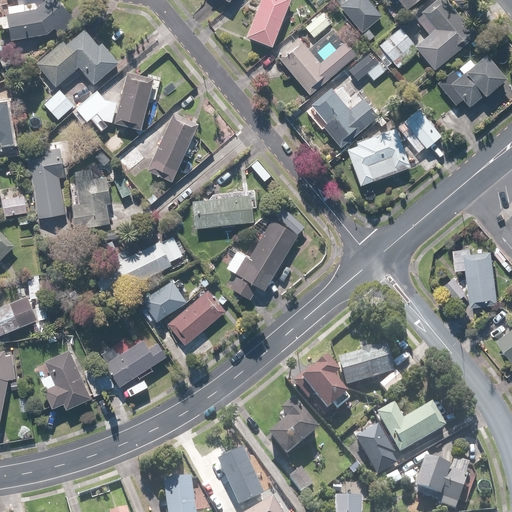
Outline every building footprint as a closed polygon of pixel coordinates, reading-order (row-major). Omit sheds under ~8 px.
[(9,7),(10,14),(15,40),(49,34),(56,28),(60,33),(76,19),(72,14),(60,0),(49,0),(39,8),(26,11),(25,4),(9,7)] [(261,0),(248,37),(274,47),(291,0),(261,0)] [(375,36),(369,28),(384,16),(370,0),(347,0),(344,3),(340,6),(369,41),(375,36)] [(401,0),(408,9),(419,0),(401,0)] [(417,46),(420,50),(437,69),(477,34),(447,0),(435,0),(422,12),(423,14),(417,19),(430,34),(417,46)] [(311,20),(313,22),(306,27),(315,37),(331,24),(323,14),(321,12),(311,20)] [(311,95),(333,76),(358,55),(335,27),(310,49),(300,38),(278,56),(311,95)] [(420,50),(417,46),(401,27),(379,45),(381,47),(375,52),(382,60),(387,67),(394,62),(399,68),(420,50)] [(87,29),(68,45),(64,40),(37,63),(57,86),(80,67),(95,85),(121,63),(104,43),(101,46),(87,29)] [(387,67),(382,60),(379,63),(370,53),(369,54),(367,51),(358,58),(361,61),(350,70),(359,80),(368,73),(374,80),(388,68),(387,67)] [(488,54),(461,77),(455,70),(438,83),(457,106),(464,100),(470,107),(485,94),(487,97),(509,79),(488,54)] [(427,70),(412,83),(417,89),(432,76),(427,70)] [(143,130),(150,100),(156,101),(161,79),(152,77),(128,71),(115,123),(143,130)] [(312,104),(328,123),(324,126),(342,147),(366,127),(349,107),(352,105),(348,102),(353,98),(343,86),(336,92),(332,87),(312,104)] [(62,90),(45,104),(60,120),(76,106),(62,90)] [(98,90),(76,109),(88,122),(98,114),(103,120),(113,123),(118,103),(107,100),(98,90)] [(0,142),(1,143),(1,146),(14,144),(7,101),(0,101),(0,142)] [(402,124),(407,129),(402,133),(419,153),(426,147),(427,149),(442,137),(420,109),(402,124)] [(176,111),(148,170),(172,182),(200,123),(176,111)] [(359,145),(348,149),(361,185),(411,168),(397,127),(357,141),(359,145)] [(147,158),(135,143),(123,153),(135,168),(147,158)] [(29,152),(34,181),(39,218),(66,214),(61,177),(66,176),(62,148),(29,152)] [(77,174),(80,203),(73,204),(76,228),(111,224),(109,204),(112,203),(110,177),(94,178),(93,173),(77,174)] [(124,177),(115,182),(123,198),(132,193),(124,177)] [(247,186),(219,189),(212,198),(193,200),(196,228),(255,222),(254,208),(257,207),(255,190),(247,191),(247,186)] [(26,195),(0,199),(3,217),(29,212),(26,195)] [(305,225),(284,207),(250,258),(237,250),(227,268),(237,273),(230,287),(251,299),(259,286),(267,291),(277,272),(305,225)] [(0,262),(17,246),(0,228),(0,262)] [(173,266),(171,261),(184,255),(175,236),(162,241),(108,266),(111,275),(97,281),(105,297),(173,266)] [(494,250),(465,253),(472,306),(500,303),(494,250)] [(455,277),(446,285),(459,300),(468,292),(455,277)] [(20,299),(0,307),(0,335),(39,320),(30,299),(36,298),(37,306),(44,305),(43,298),(41,278),(18,281),(20,299)] [(143,301),(158,322),(188,301),(172,280),(143,301)] [(208,290),(168,323),(186,345),(226,311),(208,290)] [(121,386),(138,375),(140,379),(155,370),(153,366),(168,356),(160,343),(151,348),(144,338),(133,345),(128,337),(101,354),(113,372),(121,386)] [(360,351),(361,354),(339,360),(346,386),(395,373),(387,346),(373,350),(372,348),(360,351)] [(0,427),(1,427),(9,379),(17,378),(13,349),(0,350),(0,427)] [(46,360),(52,373),(41,378),(54,408),(65,403),(68,409),(93,398),(72,349),(46,360)] [(325,417),(335,409),(337,411),(350,400),(347,396),(349,394),(335,379),(341,373),(327,357),(313,370),(310,367),(294,382),(325,417)] [(397,372),(380,385),(386,394),(403,380),(397,372)] [(282,412),(288,419),(270,435),(289,456),(320,429),(301,408),(295,401),(282,412)] [(395,402),(377,413),(401,454),(447,427),(433,403),(405,420),(395,402)] [(348,436),(370,471),(394,456),(372,421),(348,436)] [(244,448),(218,460),(239,505),(265,493),(244,448)] [(438,499),(436,504),(456,511),(472,463),(453,457),(450,466),(426,458),(415,492),(438,499)] [(302,468),(289,478),(302,493),(314,483),(302,468)] [(398,470),(386,477),(391,486),(403,480),(398,470)] [(197,511),(193,478),(165,481),(168,511),(197,511)] [(387,483),(374,482),(374,493),(387,493),(387,483)] [(335,511),(362,511),(363,497),(336,496),(335,511)] [(281,511),(273,497),(246,511),(281,511)]
